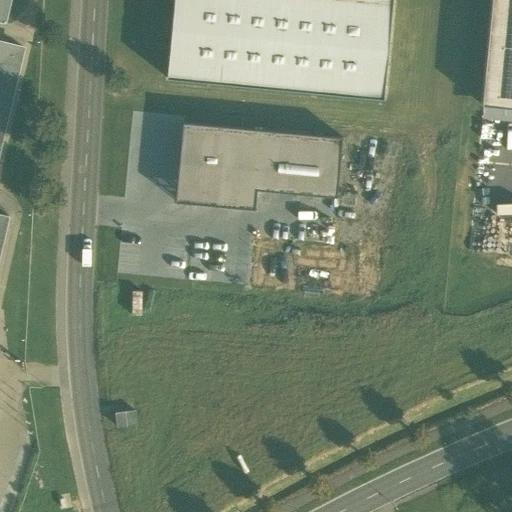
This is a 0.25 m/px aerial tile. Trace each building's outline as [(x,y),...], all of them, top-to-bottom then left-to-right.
[(0,0),(0,21),(5,23),(10,0),(0,0)] [(175,0),(168,79),(384,100),(393,0),(175,0)] [(511,0),(492,0),(483,106),(511,108),(511,0)] [(0,41),(0,146),(24,48),(0,41)] [(511,108),(483,106),(482,118),(511,121),(511,108)] [(183,122),(176,202),(256,210),(257,190),(337,197),(343,138),(183,122)] [(0,214),(0,251),(8,216),(0,214)] [(511,228),(468,224),(466,251),(511,255),(511,228)] [(125,412),(127,426),(137,425),(135,411),(125,412)] [(115,413),(116,427),(126,426),(124,412),(115,413)]
